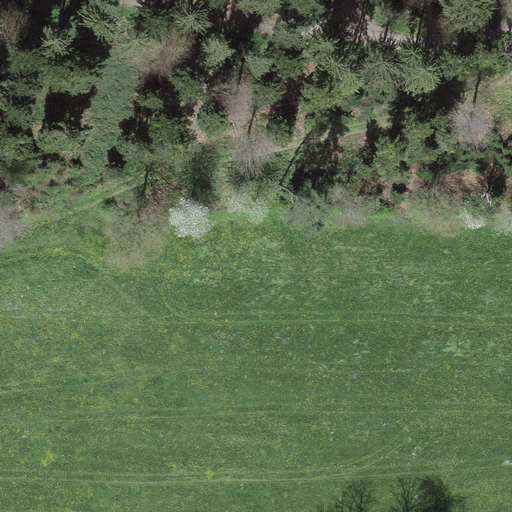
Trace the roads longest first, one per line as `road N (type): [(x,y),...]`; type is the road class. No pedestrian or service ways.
road 1 (track): [(511,53),(469,91),(421,110),(338,137),(172,169),(147,194),(159,209),(212,214),(511,216)]
road 2 (track): [(142,0),(427,47),(469,43),(511,24)]
